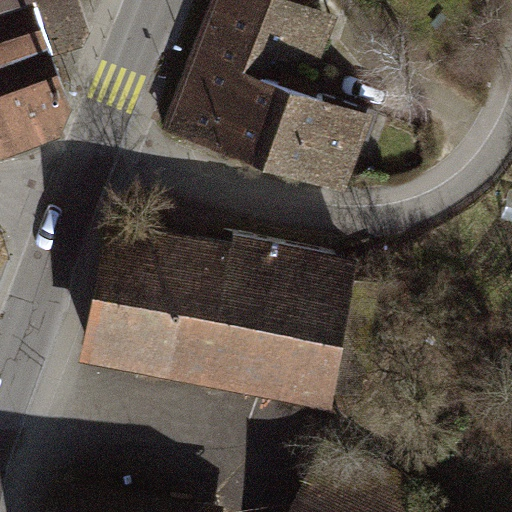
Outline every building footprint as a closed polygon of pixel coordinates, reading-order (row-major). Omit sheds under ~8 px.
[(0,0),(0,152),(4,161),(62,140),(76,110),(56,56),(93,40),(80,0),(0,0)] [(299,0),(209,0),(165,117),(347,186),(376,110),(306,83),(333,13),(299,0)] [(114,212),(87,355),(332,401),(361,245),(234,221),(231,234),(114,212)] [(438,511),(314,449),(281,511),(438,511)] [(68,473),(62,511),(229,511),(231,497),(68,473)]
